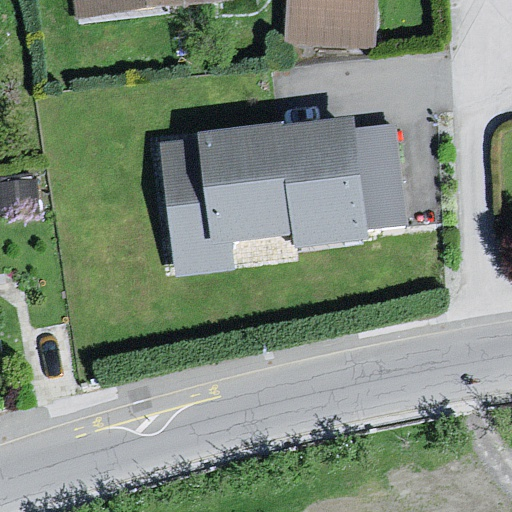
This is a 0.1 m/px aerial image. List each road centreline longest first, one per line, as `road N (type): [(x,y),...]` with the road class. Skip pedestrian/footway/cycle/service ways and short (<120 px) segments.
road 1 (tertiary): [(0,480),(258,410),(493,359)]
road 2 (residential): [(493,359),(463,0)]
